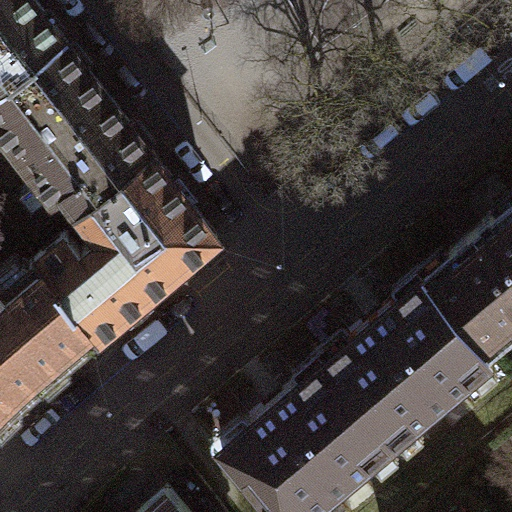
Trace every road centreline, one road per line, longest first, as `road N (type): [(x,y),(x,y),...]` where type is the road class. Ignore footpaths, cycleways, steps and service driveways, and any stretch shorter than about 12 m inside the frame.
road 1 (residential): [(278,251),(83,416),(0,499)]
road 2 (residential): [(81,0),(278,251)]
road 3 (residential): [(511,54),(278,251)]
